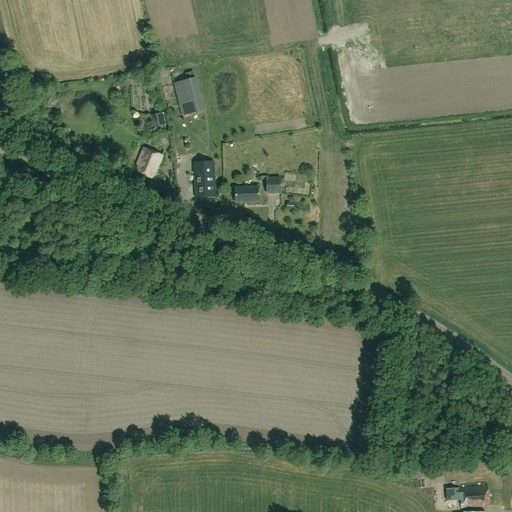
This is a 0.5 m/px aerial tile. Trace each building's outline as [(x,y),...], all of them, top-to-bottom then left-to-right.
[(173,84),(180,111),(176,111),(178,117),(181,116),(182,117),(205,111),(196,78),(173,84)] [(217,127),(217,158),(263,158),(263,150),(270,150),(270,128),(217,127)] [(143,148),(134,171),(153,179),(162,155),(143,148)] [(215,197),(213,168),(193,169),(195,198),(215,197)] [(265,179),(266,194),(280,193),(279,178),(265,179)] [(234,188),(235,204),(259,202),(258,187),(234,188)] [(460,487),(461,508),(489,505),(487,485),(460,487)]
